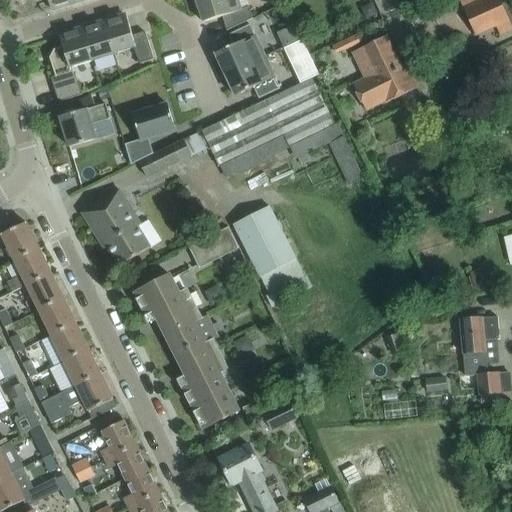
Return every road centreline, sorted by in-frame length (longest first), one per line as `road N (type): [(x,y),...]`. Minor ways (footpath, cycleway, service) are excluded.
road 1 (residential): [(192,511),(33,174)]
road 2 (residential): [(0,41),(132,0)]
road 3 (residential): [(211,109),(187,29),(154,0)]
